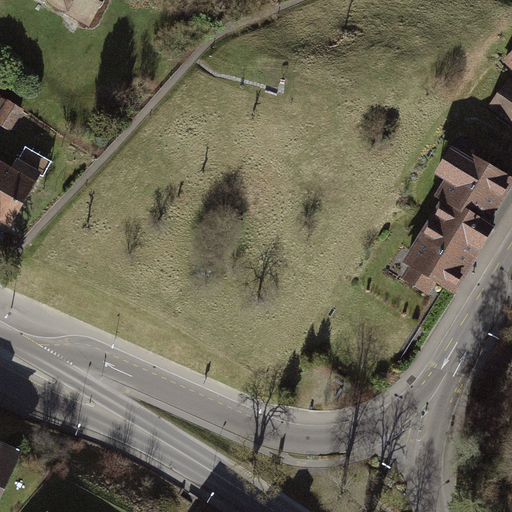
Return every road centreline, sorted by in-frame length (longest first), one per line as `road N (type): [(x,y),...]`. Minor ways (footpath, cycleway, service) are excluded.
road 1 (secondary): [(447,374),(392,419),(315,440),(259,429),(93,360),(26,365)]
road 2 (primary): [(26,365),(277,511)]
road 3 (secondary): [(433,511),(428,464),(447,374)]
road 4 (secondary): [(447,374),(511,262)]
